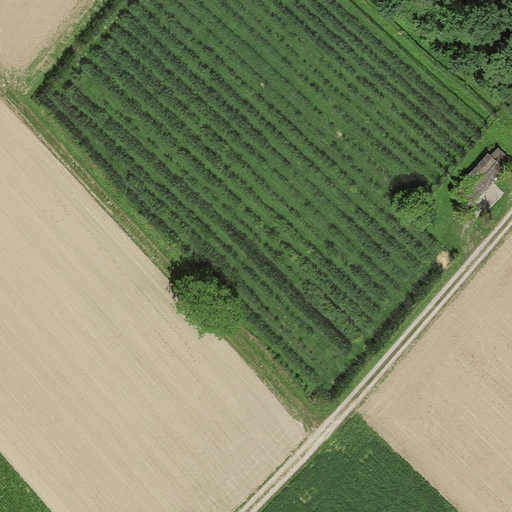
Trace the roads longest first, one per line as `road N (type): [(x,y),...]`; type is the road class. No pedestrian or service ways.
road 1 (track): [(319,435),(0,90)]
road 2 (track): [(243,511),(511,214)]
